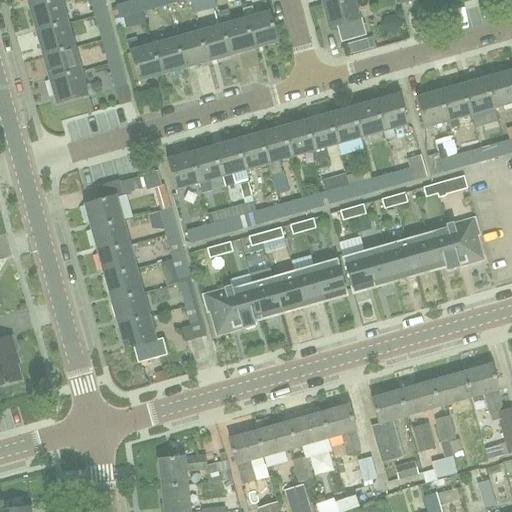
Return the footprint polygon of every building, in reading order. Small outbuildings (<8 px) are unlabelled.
[(25,0),(29,10),(61,1),(66,0),(25,0)] [(107,14),(102,0),(89,0),(94,17),(107,14)] [(116,7),(117,8),(112,9),(118,29),(125,27),(123,18),(143,12),(140,0),(116,7)] [(166,6),(164,0),(140,0),(143,12),(166,6)] [(328,29),(337,27),(342,43),(365,36),(361,19),(360,20),(354,0),(341,0),(322,6),(328,29)] [(29,10),(35,34),(67,25),(68,26),(74,23),(71,12),(64,14),(61,1),(29,10)] [(218,13),(222,27),(230,57),(253,51),(245,21),(232,25),(228,11),(218,13)] [(376,21),(390,52),(411,43),(398,12),(376,21)] [(113,38),(107,14),(94,17),(97,26),(101,41),(113,38)] [(269,14),(255,18),(245,21),(253,51),(277,44),(269,14)] [(71,38),(68,26),(67,25),(35,34),(42,58),(74,49),(80,47),(77,36),(71,38)] [(222,27),(199,34),(207,64),(230,57),(222,27)] [(199,34),(176,40),(184,70),(207,64),(199,34)] [(120,62),(113,38),(101,41),(108,65),(120,62)] [(136,40),(126,43),(129,53),(137,84),(161,77),(153,47),(139,51),(136,40)] [(176,40),(153,47),(161,77),(184,70),(176,40)] [(42,58),(48,82),(81,73),(74,49),(42,58)] [(127,86),(120,62),(108,65),(115,89),(127,86)] [(81,73),(48,82),(55,106),(87,98),(81,73)] [(511,105),(511,87),(508,74),(485,80),(494,111),(511,105)] [(494,111),(485,80),(462,87),(471,117),(494,111)] [(471,117),(462,87),(440,93),(448,123),(447,124),(449,131),(459,128),(457,121),(471,117)] [(424,130),(425,130),(427,136),(436,134),(434,127),(447,124),(448,123),(440,93),(416,100),(424,130)] [(383,133),(384,133),(390,153),(398,150),(396,141),(393,131),(407,127),(399,97),(375,104),(383,133)] [(383,133),(375,104),(352,110),(360,140),(383,133)] [(337,146),(338,146),(340,153),(349,151),(347,144),(360,140),(352,110),(329,117),(337,146)] [(315,153),(317,159),(320,171),(330,168),(324,150),(337,146),(329,117),(305,123),(314,153),(315,153)] [(314,153),(305,123),(282,130),(291,159),(314,153)] [(268,166),(271,174),(279,172),(277,163),(291,159),(282,130),(259,136),(268,166)] [(236,143),(246,179),(256,177),(254,170),(268,166),(259,136),(236,143)] [(511,139),(509,141),(503,143),(506,156),(511,154),(511,139)] [(247,183),(246,179),(236,143),(213,149),(221,179),(222,179),(225,189),(247,183)] [(488,147),(486,147),(490,160),(506,156),(503,143),(488,147)] [(490,160),(486,147),(458,155),(462,168),(490,160)] [(221,179),(213,149),(190,156),(198,185),(201,195),(211,192),(208,183),(221,179)] [(444,173),(440,160),(439,154),(427,157),(433,177),(444,173)] [(450,172),(462,168),(458,155),(446,158),(450,172)] [(198,185),(190,156),(166,162),(174,192),(198,185)] [(398,169),(403,186),(427,179),(421,156),(407,160),(409,166),(398,169)] [(379,192),(375,178),(371,179),(367,165),(358,167),(359,173),(349,176),(355,199),(379,192)] [(398,169),(395,170),(395,172),(375,178),(379,192),(403,186),(398,169)] [(146,192),(160,188),(156,174),(141,178),(146,192)] [(332,205),(355,199),(349,176),(346,177),(346,178),(326,184),(328,192),(332,205)] [(116,197),(122,195),(142,190),(139,178),(118,182),(118,181),(97,187),(101,201),(84,206),(91,231),(123,222),(116,197)] [(442,184),(435,185),(438,195),(439,199),(446,197),(442,184)] [(435,185),(423,189),(425,199),(438,195),(435,185)] [(328,192),(304,198),(308,212),(332,205),(328,192)] [(404,194),(394,197),(396,207),(407,204),(404,194)] [(394,197),(381,201),(384,210),(396,207),(394,197)] [(284,219),(281,205),(279,205),(277,198),(255,204),(261,225),(284,219)] [(308,212),(304,198),(281,205),(284,219),(308,212)] [(231,209),(237,232),(261,225),(255,204),(254,205),(253,203),(231,209)] [(363,206),(352,209),(355,218),(365,215),(363,206)] [(177,233),(170,209),(160,212),(160,213),(159,213),(165,236),(177,233)] [(210,225),(214,238),(237,232),(231,209),(208,215),(211,225),(210,225)] [(352,209),(340,213),(342,222),(355,218),(352,209)] [(313,220),(302,223),(305,232),(315,229),(313,220)] [(453,224),(449,225),(461,267),(482,261),(475,237),(478,236),(474,221),(453,226),(453,224)] [(91,231),(97,255),(130,246),(123,222),(91,231)] [(302,223),(289,227),(292,236),(305,232),(302,223)] [(214,238),(210,225),(186,232),(190,245),(214,238)] [(458,267),(461,267),(449,225),(445,226),(446,231),(429,236),(438,271),(444,269),(445,274),(459,270),(458,267)] [(271,232),(261,235),(263,244),(274,241),(271,232)] [(177,233),(165,236),(172,260),(184,257),(177,233)] [(261,235),(248,238),(251,247),(263,244),(261,235)] [(429,236),(407,242),(417,277),(438,271),(429,236)] [(395,283),(417,277),(407,242),(385,248),(395,283)] [(230,243),(219,247),(222,256),(233,253),(230,243)] [(97,255),(104,279),(136,270),(130,246),(97,255)] [(219,247),(207,250),(209,259),(222,256),(219,247)] [(374,289),(395,283),(385,248),(364,254),(374,289)] [(374,289),(364,254),(342,260),(352,295),(374,289)] [(191,280),(184,257),(172,260),(178,284),(191,280)] [(335,262),(314,269),(324,303),(345,297),(335,262)] [(302,309),(324,303),(314,269),(292,275),(302,309)] [(104,279),(111,303),(143,294),(136,270),(104,279)] [(280,315),(268,270),(248,276),(251,286),(249,287),(259,321),(280,315)] [(280,315),(302,309),(292,275),(272,280),(270,270),(268,270),(280,315)] [(191,280),(178,284),(185,308),(197,304),(191,280)] [(241,332),(255,328),(253,323),(259,321),(249,287),(231,292),(230,287),(226,288),(238,330),(240,329),(241,332)] [(217,336),(238,330),(226,288),(222,289),(223,291),(203,297),(207,313),(210,312),(217,336)] [(111,303),(117,327),(150,318),(143,294),(111,303)] [(206,337),(197,304),(185,308),(190,327),(182,329),(186,343),(206,337)] [(150,318),(117,327),(124,351),(134,349),(138,364),(167,356),(162,340),(156,341),(150,318)] [(0,386),(20,381),(13,356),(15,355),(10,338),(0,340),(0,386)] [(491,365),(461,374),(468,399),(484,394),(490,414),(504,410),(498,390),(499,390),(491,365)] [(439,408),(468,399),(461,374),(431,383),(439,408)] [(409,417),(439,408),(431,383),(402,392),(409,417)] [(393,422),(409,417),(402,392),(371,401),(380,428),(372,430),(382,464),(403,458),(393,422)] [(325,439),(327,438),(341,434),(347,455),(361,451),(355,431),(356,431),(349,406),(318,415),(325,439)] [(511,407),(504,410),(490,414),(493,422),(498,421),(505,445),(508,455),(511,454),(511,407)] [(331,450),(327,438),(325,439),(318,415),(289,424),(296,447),(300,446),(304,458),(307,457),(331,450)] [(449,417),(441,419),(448,442),(449,442),(455,460),(464,458),(459,440),(456,441),(453,430),(449,417)] [(441,443),(448,442),(441,419),(435,421),(441,443)] [(296,447),(289,424),(259,432),(266,456),(296,447)] [(418,453),(435,449),(428,424),(411,428),(418,453)] [(266,456),(259,432),(229,441),(236,465),(237,464),(243,484),(256,481),(250,461),(266,456)] [(232,480),(224,453),(216,456),(218,464),(214,465),(219,483),(232,480)] [(158,461),(161,492),(187,489),(185,471),(205,469),(204,456),(184,458),(158,461)] [(307,457),(304,458),(292,461),(298,484),(313,480),(307,457)] [(433,471),(436,481),(457,475),(452,457),(443,460),(431,463),(433,471)] [(364,483),(377,479),(371,458),(358,461),(364,483)] [(394,467),(398,481),(416,475),(418,475),(414,462),(394,467)] [(484,510),(496,506),(489,481),(477,484),(484,510)] [(441,511),(434,485),(424,488),(424,489),(421,490),(426,511),(441,511)] [(283,492),(289,511),(311,511),(303,486),(283,492)] [(189,511),(187,489),(161,492),(163,511),(189,511)] [(336,511),(333,502),(317,508),(318,511),(336,511)] [(280,511),(278,503),(248,511),(280,511)]
